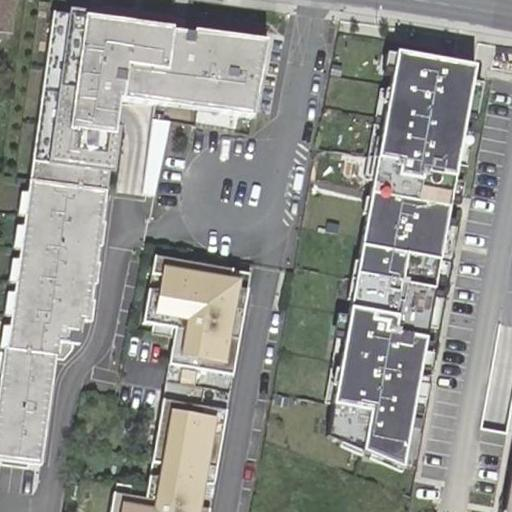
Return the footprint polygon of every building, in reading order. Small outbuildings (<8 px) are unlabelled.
[(0,0),(0,30),(9,31),(11,0),(0,0)] [(71,12),(56,10),(43,99),(50,100),(47,123),(40,122),(34,155),(42,156),(39,178),(32,177),(29,191),(26,213),(25,225),(22,246),(20,258),(17,279),(15,291),(12,313),(10,324),(7,346),(6,350),(3,349),(0,366),(0,460),(38,467),(57,339),(67,341),(69,333),(78,334),(80,321),(83,300),(91,302),(91,301),(94,284),(94,283),(86,282),(89,263),(97,264),(99,246),(99,245),(93,244),(96,223),(103,224),(103,223),(110,173),(110,172),(104,171),(110,127),(117,128),(117,127),(121,99),(169,107),(170,100),(223,107),(221,114),(254,119),(268,41),(196,30),(196,34),(174,31),(154,27),(154,25),(135,22),(103,17),(104,12),(72,8),(71,12)] [(104,12),(103,17),(135,22),(135,17),(104,12)] [(331,407),(325,439),(405,455),(476,68),(398,53),(396,64),(393,80),(390,94),(397,95),(395,109),(388,108),(377,163),(383,164),(379,185),(373,184),(370,201),(377,203),(374,219),(367,218),(358,265),(364,266),(357,305),(351,304),(348,319),(331,407)] [(384,78),(393,80),(396,64),(387,62),(384,78)] [(484,81),(474,79),(467,117),(477,119),(484,81)] [(388,108),(395,109),(397,95),(390,94),(382,92),(379,106),(388,108)] [(43,99),(40,122),(47,123),(50,100),(43,99)] [(170,100),(169,107),(221,114),(223,107),(170,100)] [(117,128),(110,127),(104,171),(110,172),(110,173),(115,173),(122,128),(117,127),(117,128)] [(464,137),(457,175),(466,176),(473,139),(464,137)] [(34,155),(32,177),(39,178),(42,156),(34,155)] [(369,161),(365,183),(373,184),(379,185),(383,164),(377,163),(369,161)] [(29,191),(22,190),(19,212),(26,213),(29,191)] [(366,201),(363,217),(367,218),(374,219),(377,203),(370,201),(366,201)] [(448,220),(441,257),(451,259),(458,222),(448,220)] [(105,223),(103,223),(103,224),(96,223),(93,244),(99,245),(99,246),(102,246),(105,223)] [(17,224),(14,245),(22,246),(25,225),(17,224)] [(20,258),(12,257),(9,278),(17,279),(20,258)] [(252,280),(163,262),(151,330),(175,330),(148,493),(117,493),(112,511),(211,511),(238,377),(252,280)] [(99,263),(97,263),(97,264),(89,263),(86,282),(94,283),(94,284),(96,285),(99,263)] [(358,265),(354,264),(346,303),(351,304),(357,305),(364,266),(358,265)] [(15,291),(8,290),(5,311),(12,313),(15,291)] [(90,322),(94,301),(91,301),(91,302),(83,300),(80,321),(90,322)] [(348,319),(339,318),(323,405),(331,407),(348,319)] [(0,343),(0,344),(7,346),(10,324),(3,323),(0,343)]
